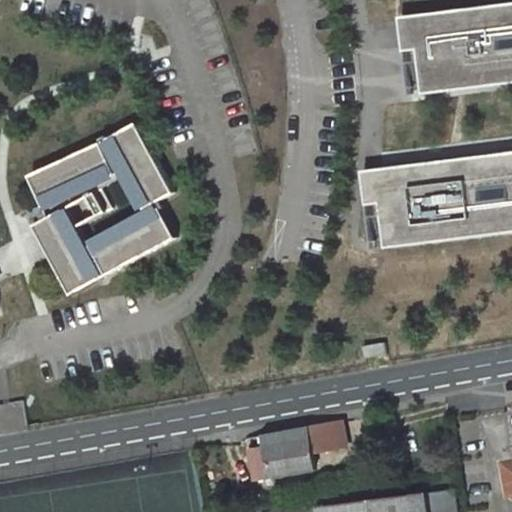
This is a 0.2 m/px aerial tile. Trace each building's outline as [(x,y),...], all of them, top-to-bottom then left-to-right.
[(511,3),(404,17),(407,50),(422,48),(427,92),(511,82),(511,153),(368,172),(370,202),(386,202),(391,246),(511,231),(511,3)] [(32,212),(76,294),(182,237),(159,201),(180,190),(142,120),(106,144),(34,174),(47,202),(32,212)] [(0,430),(28,429),(26,407),(0,408),(0,430)] [(254,458),(262,498),(323,488),(319,471),(351,466),(347,442),(254,458)] [(464,511),(462,492),(324,508),(324,511),(464,511)]
